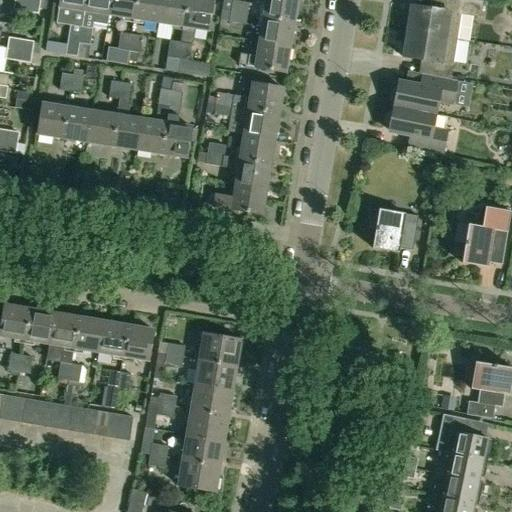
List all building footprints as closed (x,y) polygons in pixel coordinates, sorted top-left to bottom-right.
[(14,0),(13,10),(38,14),(40,4),(14,0)] [(59,0),(58,7),(84,11),(85,0),(59,0)] [(85,0),(84,11),(107,15),(108,15),(110,0),(85,0)] [(110,0),(108,15),(133,19),(136,0),(110,0)] [(136,0),(133,19),(158,23),(161,0),(136,0)] [(161,0),(158,23),(181,27),(182,27),(186,0),(161,0)] [(211,0),(186,0),(182,27),(192,29),(207,31),(211,9),(212,0),(211,0)] [(264,0),(262,17),(293,22),(296,0),(264,0)] [(411,6),(407,32),(457,40),(469,41),(472,17),(480,18),(483,1),(473,0),(462,0),(462,1),(460,1),(456,0),(438,0),(437,10),(411,6)] [(232,1),(230,12),(247,14),(249,4),(232,1)] [(220,21),(228,22),(230,11),(221,10),(220,21)] [(82,27),(79,44),(89,46),(92,29),(90,28),(91,22),(105,24),(107,15),(84,11),(82,27)] [(230,12),(228,22),(245,25),(247,14),(230,12)] [(262,17),(258,42),(289,47),(293,22),(262,17)] [(169,41),(167,57),(177,59),(180,42),(182,27),(181,27),(179,42),(169,41)] [(180,42),(177,59),(186,61),(188,61),(191,44),(189,44),(191,40),(192,29),(182,27),(180,42)] [(119,32),(117,50),(128,52),(131,34),(119,32)] [(407,32),(403,58),(429,62),(427,75),(451,80),(457,40),(407,32)] [(131,34),(128,52),(139,53),(141,36),(131,34)] [(8,37),(6,49),(32,53),(34,41),(8,37)] [(45,53),(65,56),(66,45),(47,41),(45,53)] [(239,55),(238,65),(243,66),(243,69),(252,70),(252,68),(284,73),(289,47),(258,42),(255,58),(239,55)] [(6,49),(4,60),(30,63),(32,53),(6,49)] [(166,57),(164,71),(176,73),(179,60),(166,57)] [(61,73),(58,90),(69,92),(72,75),(61,73)] [(72,75),(69,92),(80,94),(83,76),(72,75)] [(393,91),(391,98),(395,102),(394,107),(435,116),(438,101),(452,104),(456,81),(451,80),(427,75),(423,75),(420,87),(398,83),(398,88),(393,91)] [(162,76),(160,89),(171,91),(173,77),(162,76)] [(111,81),(108,98),(118,99),(119,99),(121,83),(111,81)] [(116,116),(112,146),(136,150),(140,120),(127,118),(133,84),(121,83),(119,99),(118,99),(116,116)] [(215,104),(232,107),(247,109),(279,114),(283,89),(251,84),(248,99),(217,94),(215,104)] [(157,106),(154,122),(165,124),(171,91),(160,89),(157,106)] [(18,91),(16,107),(29,110),(32,94),(18,91)] [(165,124),(161,154),(185,158),(190,128),(175,125),(176,119),(178,109),(179,109),(181,92),(171,91),(165,124)] [(42,104),(38,134),(62,138),(66,108),(42,104)] [(215,104),(214,114),(230,117),(232,107),(215,104)] [(388,115),(387,122),(390,126),(389,131),(405,134),(407,138),(410,138),(408,148),(442,155),(446,132),(432,129),(435,116),(394,107),(393,112),(388,115)] [(66,108),(62,138),(86,142),(91,112),(66,108)] [(247,109),(243,134),(275,139),(279,114),(247,109)] [(91,112),(86,142),(112,146),(116,116),(91,112)] [(0,128),(0,140),(25,145),(27,135),(25,134),(23,134),(25,122),(12,120),(11,131),(0,128)] [(140,120),(136,150),(161,154),(165,124),(154,122),(140,120)] [(239,160),(238,160),(270,165),(275,139),(243,134),(239,160)] [(0,140),(0,151),(15,154),(22,155),(23,156),(25,145),(0,140)] [(208,143),(206,154),(208,154),(223,157),(224,145),(208,143)] [(208,154),(206,165),(227,169),(233,175),(236,175),(234,184),(266,189),(270,165),(238,160),(239,160),(223,157),(208,154)] [(217,196),(215,207),(262,215),(266,189),(234,184),(232,199),(217,196)] [(192,194),(189,208),(202,209),(204,196),(192,194)] [(502,265),(508,232),(505,231),(508,211),(483,208),(479,227),(468,225),(468,226),(459,224),(456,243),(465,245),(462,263),(478,266),(488,268),(489,263),(502,265)] [(378,211),(368,209),(369,229),(375,230),(372,248),(399,253),(399,248),(412,250),(417,225),(414,225),(416,216),(405,214),(378,210),(378,211)] [(4,305),(0,329),(0,336),(24,341),(29,309),(4,305)] [(29,309),(24,341),(49,345),(54,313),(29,309)] [(54,313),(49,345),(63,347),(60,362),(58,379),(67,381),(70,364),(72,349),(78,317),(54,313)] [(78,317),(72,349),(98,353),(103,321),(78,317)] [(103,321),(98,353),(123,357),(128,326),(103,321)] [(128,326),(123,357),(147,361),(153,330),(128,326)] [(202,334),(198,360),(237,366),(241,340),(202,334)] [(168,343),(166,355),(183,357),(185,346),(168,343)] [(511,368),(495,366),(496,360),(478,353),(476,363),(475,362),(471,389),(479,390),(477,404),(468,402),(466,415),(493,419),(495,406),(502,407),(504,394),(509,395),(511,376),(511,368)] [(11,354),(8,371),(19,373),(22,356),(11,354)] [(166,355),(164,365),(181,368),(183,357),(166,355)] [(22,356),(19,373),(30,375),(32,357),(22,356)] [(198,360),(194,385),(233,392),(237,366),(198,360)] [(70,364),(67,381),(79,383),(82,366),(70,364)] [(109,371),(107,388),(117,389),(120,372),(109,371)] [(120,372),(117,389),(128,391),(131,374),(120,372)] [(194,385),(190,411),(229,417),(233,392),(194,385)] [(160,394),(157,406),(174,408),(176,396),(160,394)] [(65,401),(64,407),(73,408),(74,408),(75,403),(76,396),(71,395),(66,395),(65,401)] [(2,396),(0,405),(0,419),(10,421),(13,398),(2,396)] [(13,398),(10,421),(21,423),(25,400),(13,398)] [(25,400),(21,423),(33,425),(37,402),(25,400)] [(37,402),(33,425),(45,427),(50,404),(37,402)] [(455,405),(442,403),(441,409),(454,411),(455,405)] [(50,404),(45,427),(56,429),(60,406),(50,404)] [(60,406),(56,429),(68,431),(73,408),(64,407),(60,406)] [(157,406),(155,416),(172,418),(174,408),(157,406)] [(73,408),(68,431),(80,434),(85,410),(74,408),(73,408)] [(85,410),(80,434),(92,436),(96,412),(85,410)] [(415,410),(413,421),(423,423),(425,411),(415,410)] [(186,434),(185,435),(225,441),(229,417),(190,411),(186,434)] [(96,412),(92,436),(104,438),(108,414),(96,412)] [(108,414),(104,438),(116,440),(120,416),(108,414)] [(120,416),(116,440),(129,442),(133,418),(120,416)] [(441,448),(454,450),(453,454),(489,462),(493,443),(489,442),(489,439),(449,430),(447,439),(443,438),(441,448)] [(185,435),(181,461),(220,467),(225,441),(185,435)] [(151,444),(149,456),(166,458),(168,446),(151,444)] [(453,454),(449,476),(480,482),(481,477),(486,478),(489,462),(453,454)] [(149,456),(148,466),(164,468),(166,458),(149,456)] [(408,457),(406,467),(418,469),(420,459),(408,457)] [(181,461),(177,485),(216,492),(220,467),(181,461)] [(406,467),(404,477),(415,479),(418,469),(406,467)] [(480,506),(485,483),(480,482),(449,476),(444,497),(476,504),(475,505),(480,506)] [(132,490),(126,511),(141,511),(146,494),(132,490)] [(444,497),(441,511),(478,511),(479,510),(474,509),(475,505),(476,504),(444,497)] [(391,509),(403,511),(405,501),(393,498),(391,509)]
